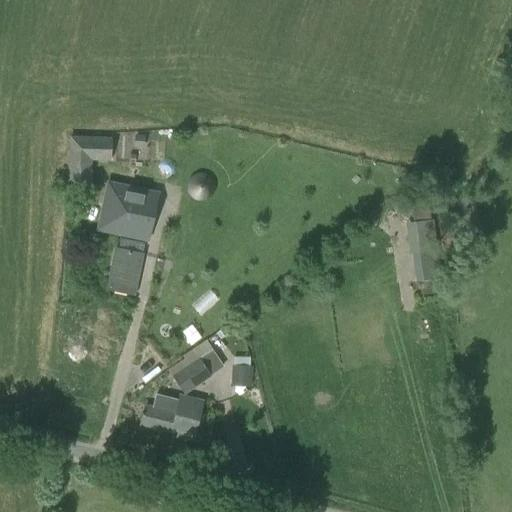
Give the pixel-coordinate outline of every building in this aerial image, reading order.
[(149,131),(149,157),(163,157),(163,131),(149,131)] [(135,137),(135,155),(147,155),(148,137),(135,137)] [(68,181),(88,182),(89,158),(69,158),(68,181)] [(142,236),(154,187),(110,176),(97,224),(142,236)] [(434,249),(428,196),(411,198),(414,224),(409,225),(413,252),(434,249)] [(185,395),(211,377),(192,349),(182,356),(184,359),(168,370),(185,395)] [(179,395),(175,412),(145,405),(140,425),(192,439),(202,401),(179,395)]
